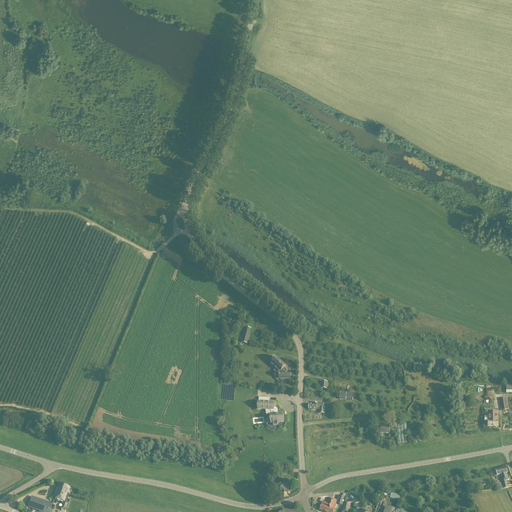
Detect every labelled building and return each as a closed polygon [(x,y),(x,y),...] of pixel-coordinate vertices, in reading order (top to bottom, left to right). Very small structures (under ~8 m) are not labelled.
[(243,327),(240,343),(247,345),(251,329),(243,327)] [(283,369),(285,366),(275,357),(270,363),(281,371),(282,372),(282,373),(279,373),(279,379),(290,379),(290,373),(285,373),(285,372),(284,371),(283,371),(284,370),(283,369)] [(353,393),(340,392),(339,400),(353,401),(353,393)] [(500,400),(502,411),(508,410),(507,398),(500,400)] [(277,425),(277,423),(283,422),(282,413),(278,414),(277,411),(277,409),(276,408),(274,408),(273,408),(273,403),(258,403),(258,409),(271,410),(271,415),(270,415),(271,424),(273,423),(273,425),(277,425)] [(320,408),(320,413),(324,414),(325,408),(323,408),(324,404),(313,403),(313,405),(309,405),(309,409),(316,410),(316,408),(320,408)] [(498,421),(498,412),(487,412),(488,422),(488,426),(498,426),(498,421)] [(405,425),(396,426),(397,445),(407,444),(405,425)] [(508,486),(506,481),(508,481),(508,480),(509,480),(507,473),(508,473),(506,467),(495,470),(497,476),(500,475),(502,482),(504,489),(508,488),(511,487),(511,485),(508,486)] [(70,487),(58,483),(55,491),(56,492),(54,498),(64,502),(67,495),(70,487)] [(287,493),(285,484),(277,486),(273,486),(274,495),(278,494),(281,494),(282,495),(283,494),(284,495),(285,495),(286,494),(287,493)] [(377,505),(378,505),(374,511),(380,511),(383,507),(388,494),(387,494),(388,492),(382,490),(379,500),(377,505)] [(323,501),(319,510),(323,511),(333,511),(337,504),(342,506),(346,496),(346,494),(345,494),(344,497),(339,495),(337,501),(327,498),(325,502),(323,501)] [(49,511),(52,504),(31,497),(28,507),(41,511),(49,511)] [(344,502),(342,510),(349,511),(351,503),(344,502)]
